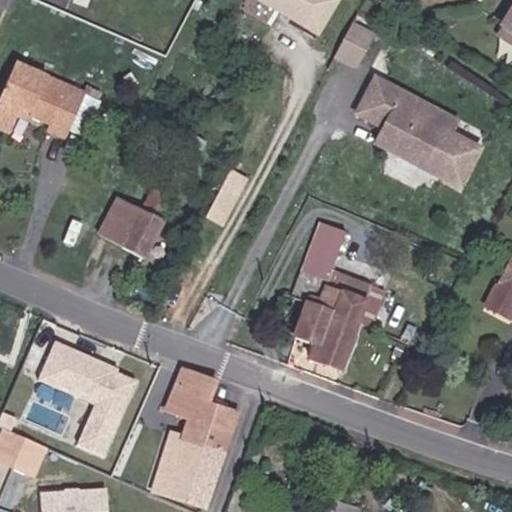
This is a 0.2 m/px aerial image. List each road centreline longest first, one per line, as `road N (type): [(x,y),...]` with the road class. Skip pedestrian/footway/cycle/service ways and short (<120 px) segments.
road 1 (unclassified): [(511,466),(0,269)]
road 2 (unknown): [(201,349),(295,191),(308,107),(350,9)]
